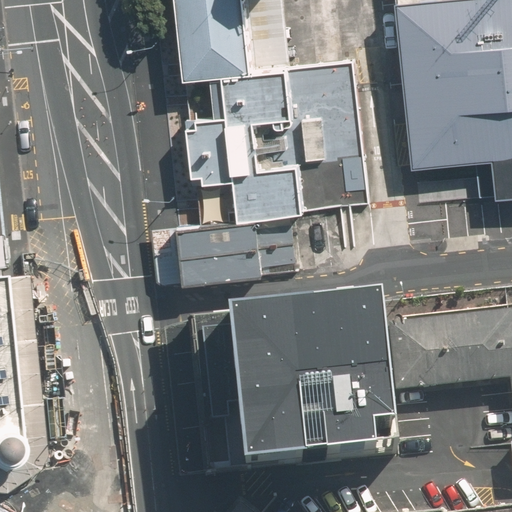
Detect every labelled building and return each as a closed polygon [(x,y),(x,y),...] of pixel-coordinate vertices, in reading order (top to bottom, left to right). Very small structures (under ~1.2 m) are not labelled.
[(178,0),(186,76),(225,73),(228,114),(188,117),(197,183),(234,178),(240,218),(259,216),(292,212),(370,202),(366,171),(354,60),(292,66),(284,0),(178,0)] [(511,0),(397,0),(404,54),(416,168),(492,160),(496,196),(511,194),(511,0)] [(240,218),(179,225),(186,283),(265,274),(259,216),(240,218)] [(186,283),(179,225),(153,228),(158,280),(165,285),(186,283)] [(0,466),(7,467),(15,461),(18,450),(0,286),(0,466)] [(206,473),(398,457),(391,391),(383,320),(381,304),(357,306),(190,319),(206,473)] [(396,391),(509,382),(511,398),(511,305),(388,320),(383,320),(391,391),(396,391)]
